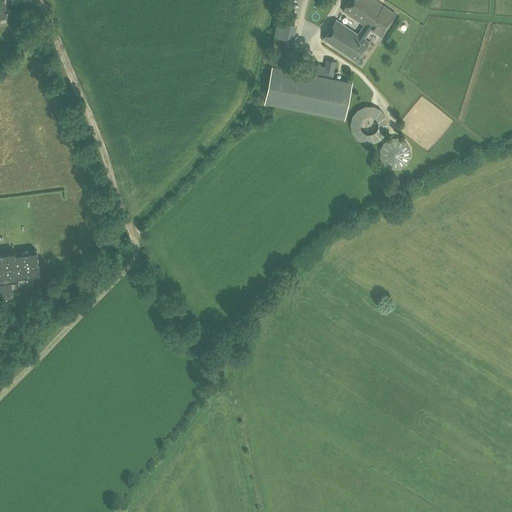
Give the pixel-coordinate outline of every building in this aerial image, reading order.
[(339,50),(356,61),(369,42),(365,39),(370,30),(381,37),(396,14),(377,0),(361,0),(361,1),(370,8),(360,24),(362,26),(357,34),(352,31),(339,50)] [(349,0),(342,11),(360,24),(370,8),(361,1),(361,0),(349,0)] [(323,39),(339,50),(352,31),(336,20),(323,39)] [(270,63),(297,69),(298,63),(289,60),(293,39),(273,35),(267,63),(270,63)] [(309,73),(332,78),(335,61),(329,60),(327,68),(311,65),(309,73)] [(264,102),(345,119),(352,82),(272,65),(264,102)] [(7,250),(1,251),(7,298),(14,298),(11,280),(18,279),(18,277),(40,274),(40,273),(35,274),(34,264),(39,263),(37,251),(15,254),(15,251),(7,252),(7,250)]
